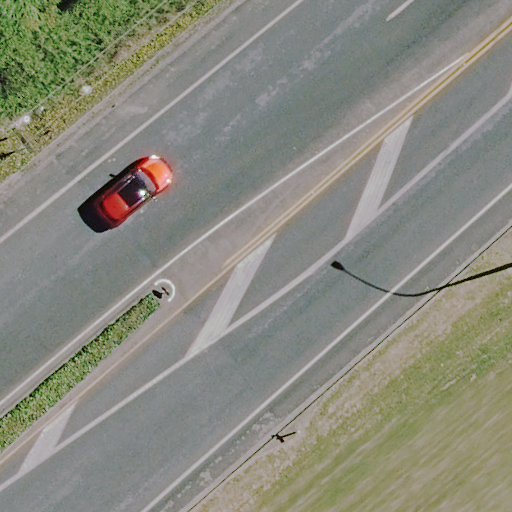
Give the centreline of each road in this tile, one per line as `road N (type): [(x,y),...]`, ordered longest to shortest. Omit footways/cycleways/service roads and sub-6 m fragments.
road 1 (secondary): [(448,66),(195,351),(31,511)]
road 2 (secondary): [(0,327),(96,251),(448,66)]
